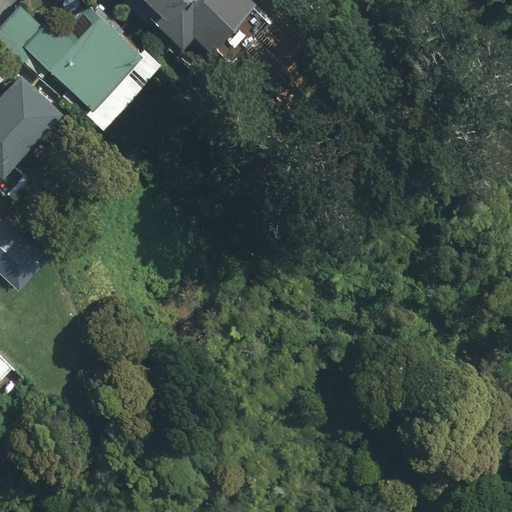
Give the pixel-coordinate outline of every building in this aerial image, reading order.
[(139,0),(184,37),(198,20),(221,38),(252,0),(139,0)] [(159,54),(102,3),(75,32),(51,11),(28,38),(109,110),(159,54)] [(68,105),(25,66),(0,93),(0,162),(8,169),(68,105)] [(0,253),(26,276),(52,245),(0,201),(0,253)] [(0,377),(16,361),(0,345),(0,377)]
